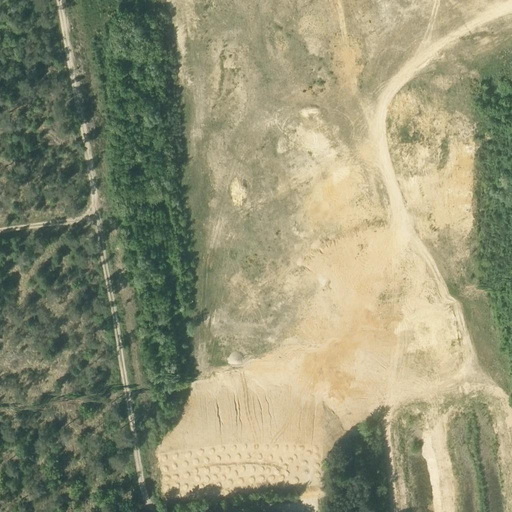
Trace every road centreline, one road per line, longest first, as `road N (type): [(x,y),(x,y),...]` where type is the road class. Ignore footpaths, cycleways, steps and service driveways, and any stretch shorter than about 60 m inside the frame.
road 1 (track): [(92,193),(141,491),(153,511)]
road 2 (track): [(60,0),(92,193)]
